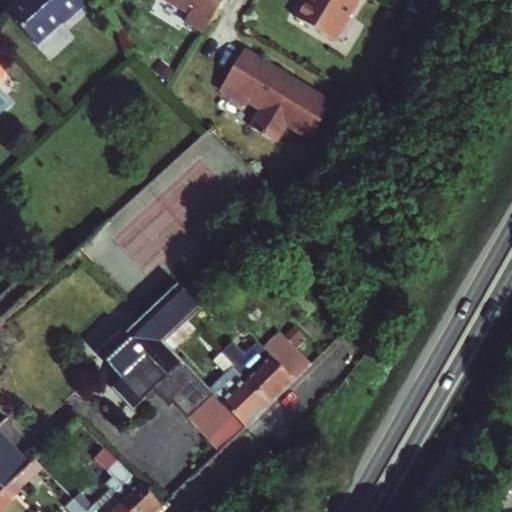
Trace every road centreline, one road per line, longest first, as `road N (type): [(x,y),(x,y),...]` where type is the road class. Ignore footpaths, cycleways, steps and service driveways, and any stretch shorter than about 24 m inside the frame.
road 1 (trunk): [(511,225),(347,511)]
road 2 (trunk): [(373,511),(511,271)]
road 3 (residential): [(180,511),(326,369)]
